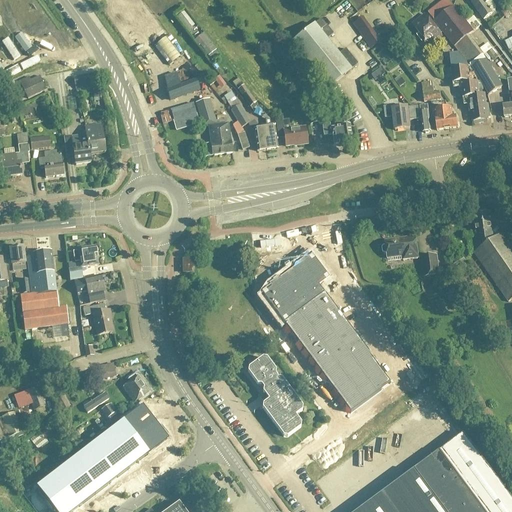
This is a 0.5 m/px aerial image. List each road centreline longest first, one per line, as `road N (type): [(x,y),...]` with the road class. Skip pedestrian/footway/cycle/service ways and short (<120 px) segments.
road 1 (tertiary): [(218,444),(167,363),(151,243)]
road 2 (tertiary): [(146,182),(123,96),(65,0)]
road 3 (unknown): [(377,0),(465,120),(468,146)]
road 4 (tertiary): [(181,220),(337,179)]
road 5 (tertiary): [(337,179),(179,198)]
road 6 (residential): [(221,174),(348,163),(352,174)]
road 7 (tertiary): [(0,231),(122,222)]
road 8 (tertiary): [(121,204),(0,215)]
